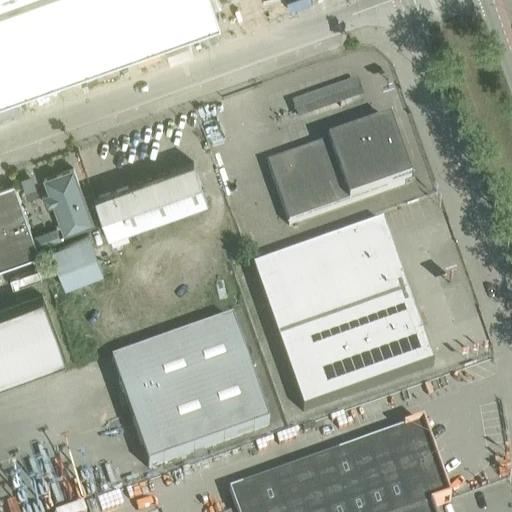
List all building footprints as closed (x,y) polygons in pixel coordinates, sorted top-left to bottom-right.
[(0,0),(0,92),(220,14),(214,0),(0,0)] [(358,78),(292,101),(298,119),(364,96),(358,78)] [(410,182),(389,123),(366,131),(365,130),(347,137),(347,135),(345,135),(346,138),(266,166),(288,226),(404,185),(404,186),(406,185),(405,184),(410,182)] [(108,235),(208,199),(195,161),(95,196),(108,235)] [(44,177),(64,231),(91,220),(71,167),(44,177)] [(37,247),(33,235),(32,234),(15,184),(0,189),(0,267),(39,253),(37,247)] [(432,365),(408,298),(382,225),(253,271),(303,412),(432,365)] [(57,226),(32,234),(33,235),(37,247),(61,238),(57,226)] [(88,234),(50,248),(65,287),(103,272),(88,234)] [(43,296),(0,311),(0,381),(65,358),(43,296)] [(269,426),(232,321),(111,364),(148,469),(269,426)] [(435,511),(434,508),(446,504),(419,426),(231,491),(237,511),(435,511)]
